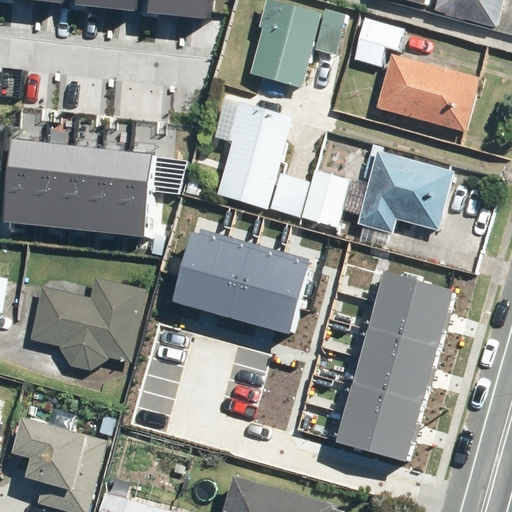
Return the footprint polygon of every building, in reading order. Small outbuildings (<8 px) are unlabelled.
[(150,0),(150,8),(223,16),(224,0),(150,0)] [(267,0),(260,31),(265,32),(254,77),(304,89),(314,49),(339,55),(350,12),(327,6),(326,13),(273,0),(267,0)] [(447,0),(445,9),(505,25),(511,0),(447,0)] [(203,15),(176,31),(197,67),(224,51),(203,15)] [(413,27),(372,15),(360,59),(386,66),(391,47),(407,51),(413,27)] [(490,76),(401,51),(385,108),(474,133),(490,76)] [(71,58),(42,61),(47,104),(76,101),(71,58)] [(298,115),(231,94),(217,137),(236,143),(220,195),(270,210),(271,208),(304,218),(315,182),(280,172),(298,115)] [(162,157),(14,140),(5,218),(153,234),(162,157)] [(395,218),(436,229),(453,169),(379,148),(358,223),(391,232),(395,218)] [(315,182),(304,218),(337,228),(352,181),(318,170),(315,182)] [(197,228),(175,301),(291,335),(312,262),(197,228)] [(379,253),(322,238),(296,331),(353,346),(379,253)] [(390,275),(343,442),(416,462),(463,295),(390,275)] [(132,361),(146,290),(98,281),(95,298),(42,288),(32,338),(59,344),(71,363),(91,369),(109,357),(132,361)] [(348,368),(292,353),(268,444),(323,459),(348,368)] [(0,375),(0,398),(14,402),(20,381),(0,375)] [(0,404),(0,436),(8,407),(0,404)] [(95,511),(116,435),(37,414),(27,452),(44,457),(40,474),(53,477),(46,503),(79,511),(95,511)] [(355,511),(359,502),(238,468),(225,511),(355,511)] [(150,484),(116,476),(106,511),(185,511),(145,501),(150,484)]
